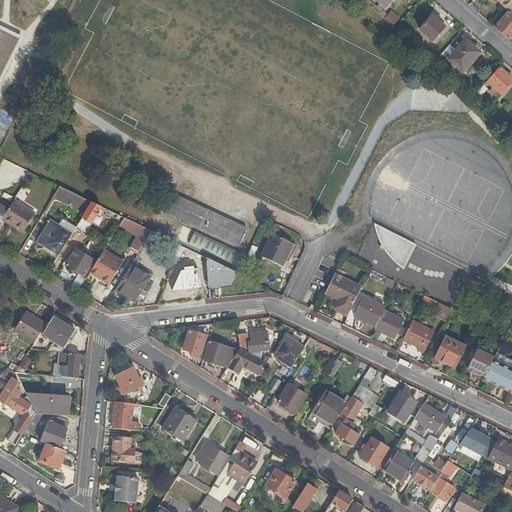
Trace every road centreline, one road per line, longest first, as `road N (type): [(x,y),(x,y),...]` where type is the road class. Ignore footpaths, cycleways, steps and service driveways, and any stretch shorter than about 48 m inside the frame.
road 1 (residential): [(98,328),(269,303),(511,422)]
road 2 (residential): [(393,511),(98,328)]
road 3 (unclassified): [(98,328),(83,511)]
